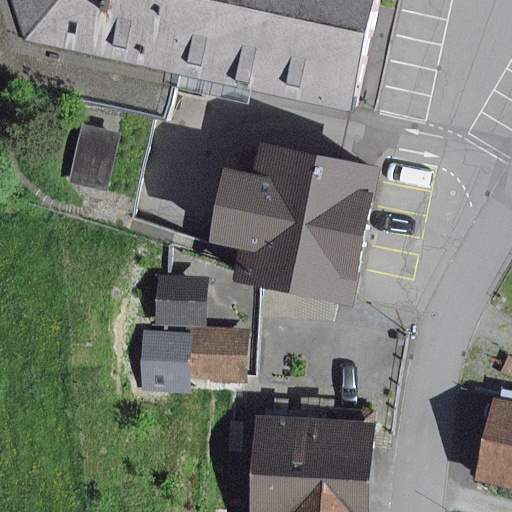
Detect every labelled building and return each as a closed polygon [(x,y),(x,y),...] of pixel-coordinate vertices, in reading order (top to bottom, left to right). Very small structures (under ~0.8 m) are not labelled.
[(12,0),(26,41),(359,114),(384,0),(12,0)] [(371,168),(251,145),(245,174),(214,168),(199,244),(232,250),(225,284),(343,307),(371,168)] [(203,328),(204,278),(154,277),(153,327),(178,328),(203,328)] [(203,328),(178,328),(176,377),(208,378),(207,384),(244,385),(245,330),(203,328)] [(511,402),(489,397),(469,482),(511,492),(511,402)] [(367,511),(373,425),(249,416),(242,511),(367,511)]
